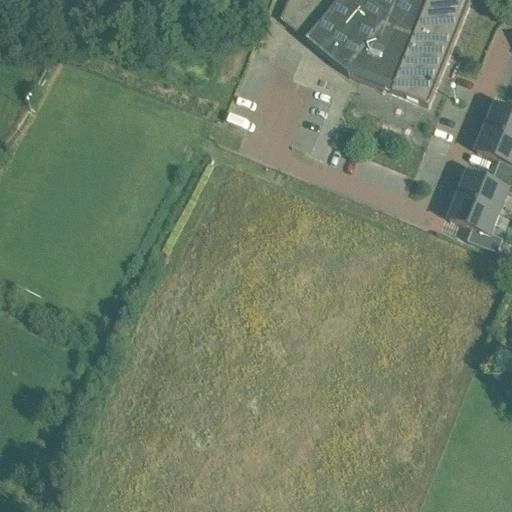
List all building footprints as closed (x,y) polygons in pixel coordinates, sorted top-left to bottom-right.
[(429,111),(473,0),(289,0),(281,22),(349,79),(384,93),(429,111)] [(463,95),(467,78),(453,74),(448,91),(463,95)] [(511,115),(495,109),(486,132),(511,143),(511,115)] [(511,143),(486,132),(477,156),(499,165),(495,176),(511,182),(511,143)] [(511,197),(511,182),(495,176),(491,186),(468,177),(459,200),(499,217),(508,196),(511,197)] [(499,217),(459,200),(449,224),(472,233),(467,245),(497,257),(503,242),(491,238),(499,217)]
